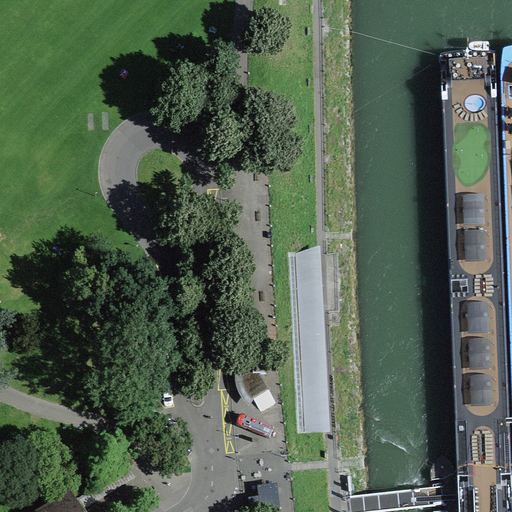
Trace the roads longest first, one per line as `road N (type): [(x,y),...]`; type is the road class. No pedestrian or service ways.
road 1 (residential): [(203,165),(191,143),(158,128),(127,141),(116,166),(122,194),(168,264),(180,387),(220,493)]
road 2 (residential): [(220,493),(203,165)]
